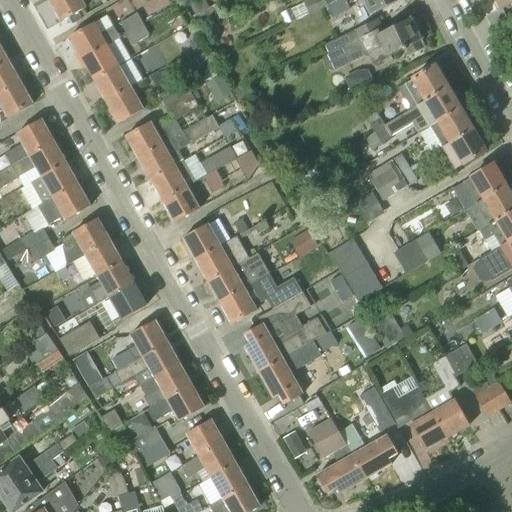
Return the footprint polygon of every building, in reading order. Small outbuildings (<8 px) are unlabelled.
[(49,0),(61,22),(86,8),(81,0),(49,0)] [(211,12),(205,0),(195,0),(192,2),(199,18),(211,12)] [(309,14),(327,5),(338,0),(311,0),(304,3),(309,14)] [(338,0),(327,5),(332,17),(350,8),(349,6),(359,1),(359,0),(363,0),(371,15),(402,0),(338,0)] [(511,3),(511,0),(496,0),(501,9),(511,3)] [(128,33),(144,23),(138,12),(122,21),(128,33)] [(410,20),(385,32),(378,20),(323,46),(327,55),(326,56),(324,58),(324,60),(325,63),(327,67),(331,69),(337,68),(365,55),(369,56),(373,65),(378,67),(393,60),(391,55),(406,48),(409,55),(424,47),(421,41),(410,20)] [(82,59),(107,45),(120,37),(113,25),(100,32),(95,23),(70,38),(82,59)] [(144,23),(128,33),(135,44),(150,35),(144,23)] [(195,37),(188,41),(194,51),(201,46),(195,37)] [(0,45),(0,66),(9,61),(0,45)] [(119,67),(107,45),(82,59),(94,81),(119,67)] [(9,61),(0,66),(0,94),(21,83),(9,61)] [(409,111),(448,88),(436,66),(396,89),(409,111)] [(106,102),(131,87),(119,67),(94,81),(106,102)] [(159,73),(150,78),(156,88),(165,83),(159,73)] [(208,83),(215,96),(228,89),(221,76),(208,83)] [(21,83),(0,94),(0,110),(3,109),(8,119),(33,105),(21,83)] [(166,106),(185,95),(179,84),(160,95),(166,106)] [(241,86),(232,91),(239,103),(247,98),(241,86)] [(131,87),(106,102),(119,124),(144,110),(131,87)] [(448,88),(409,111),(385,126),(376,131),(374,132),(382,144),(392,138),(391,136),(413,122),(419,133),(431,126),(461,109),(448,88)] [(185,95),(166,106),(174,120),(200,106),(192,91),(185,95)] [(443,148),(473,130),(461,109),(431,126),(443,148)] [(376,131),(385,126),(377,112),(368,118),(376,131)] [(151,180),(184,161),(179,151),(221,128),(214,116),(172,140),(139,159),(151,180)] [(13,165),(54,142),(42,120),(17,134),(24,146),(7,155),(13,165)] [(139,159),(172,140),(166,129),(157,134),(150,123),(126,136),(139,159)] [(473,130),(443,148),(456,170),(486,152),(473,130)] [(281,137),(269,144),(275,155),(287,149),(281,137)] [(42,178),(67,164),(54,142),(13,165),(0,172),(0,189),(1,191),(38,170),(42,178)] [(240,152),(250,172),(264,165),(254,145),(240,152)] [(217,170),(238,158),(232,146),(202,163),(208,175),(217,170)] [(393,160),(401,173),(410,168),(402,155),(393,160)] [(381,167),(396,193),(408,185),(401,173),(393,160),(381,167)] [(184,161),(151,180),(162,201),(174,194),(187,187),(196,182),(184,161)] [(67,164),(42,178),(31,184),(43,205),(54,199),(79,185),(67,164)] [(467,210),(506,187),(494,165),(454,189),(467,210)] [(396,193),(381,167),(368,174),(383,200),(396,193)] [(401,173),(408,185),(417,180),(410,168),(401,173)] [(214,193),(226,186),(217,170),(208,175),(205,177),(214,193)] [(79,185),(54,199),(43,205),(40,207),(50,225),(64,217),(66,220),(91,206),(79,185)] [(187,187),(174,194),(162,201),(175,223),(199,209),(187,187)] [(511,196),(506,187),(467,210),(479,231),(511,212),(511,196)] [(492,252),(511,240),(511,212),(479,231),(485,240),(492,252)] [(86,255),(111,242),(98,219),(62,239),(65,245),(64,246),(68,266),(86,255)] [(241,236),(250,231),(244,220),(235,225),(241,236)] [(250,231),(241,236),(243,239),(257,231),(259,235),(269,229),(265,222),(250,231)] [(196,261),(221,247),(208,224),(183,238),(196,261)] [(29,250),(50,238),(43,227),(22,239),(29,250)] [(307,230),(289,242),(300,257),(318,245),(307,230)] [(430,232),(395,253),(401,263),(436,242),(430,232)] [(50,238),(29,250),(35,262),(56,250),(50,238)] [(238,238),(221,247),(196,261),(208,282),(243,262),(249,258),(238,238)] [(338,265),(361,251),(354,239),(330,253),(338,265)] [(511,240),(492,252),(481,259),(482,260),(493,279),(494,280),(511,269),(511,240)] [(111,242),(86,255),(98,276),(123,262),(111,242)] [(368,264),(361,251),(338,265),(345,278),(368,264)] [(468,265),(460,252),(450,258),(458,271),(468,265)] [(123,262),(98,276),(103,286),(92,292),(99,304),(110,298),(135,284),(123,262)] [(208,282),(220,302),(271,274),(264,262),(248,271),(243,262),(208,282)] [(368,264),(345,278),(352,289),(375,275),(368,264)] [(67,266),(58,271),(64,282),(73,277),(67,266)] [(271,274),(220,302),(232,325),(257,311),(255,306),(268,299),(274,310),(290,301),(304,292),(295,276),(278,286),(271,274)] [(337,293),(348,287),(341,275),(330,281),(337,293)] [(375,275),(352,289),(359,302),(383,288),(375,275)] [(110,298),(122,319),(147,306),(135,284),(110,298)] [(260,373),(313,342),(328,334),(319,318),(304,326),(298,315),(313,307),(304,292),(290,301),(274,310),(259,318),(263,325),(245,335),(250,344),(245,347),(260,373)] [(381,313),(372,298),(364,303),(373,317),(381,313)] [(69,318),(62,306),(48,314),(55,326),(69,318)] [(495,308),(475,319),(483,333),(503,321),(495,308)] [(390,314),(376,322),(390,347),(404,338),(390,314)] [(362,319),(348,327),(367,358),(381,349),(362,319)] [(143,357),(168,343),(156,321),(131,335),(136,345),(112,359),(118,372),(143,357)] [(28,337),(35,339),(40,336),(42,329),(39,324),(32,322),(27,325),(25,332),(28,337)] [(99,338),(90,322),(60,339),(70,356),(99,338)] [(47,360),(60,351),(48,334),(35,343),(47,360)] [(313,342),(260,373),(274,398),(279,396),(284,405),(302,395),(290,373),(321,356),(313,342)] [(118,372),(115,373),(122,384),(149,369),(155,379),(181,365),(168,343),(143,357),(118,372)] [(447,358),(457,377),(480,364),(469,345),(447,358)] [(60,351),(47,360),(39,366),(44,374),(65,359),(60,351)] [(104,379),(89,352),(75,360),(91,387),(104,379)] [(457,377),(447,358),(433,366),(446,389),(427,400),(448,437),(469,425),(455,401),(453,402),(449,393),(460,387),(455,378),(457,377)] [(141,387),(153,408),(167,400),(192,386),(181,365),(155,379),(141,387)] [(492,375),(484,379),(490,389),(498,384),(492,375)] [(114,390),(113,389),(107,378),(104,379),(91,387),(98,399),(114,390)] [(487,391),(490,389),(484,379),(471,387),(488,417),(499,410),(487,391)] [(4,410),(0,412),(0,465),(92,403),(79,384),(31,416),(34,421),(16,434),(12,426),(23,418),(20,414),(43,398),(36,388),(4,410)] [(498,384),(490,389),(487,391),(499,410),(510,403),(499,384),(498,384)] [(167,400),(153,408),(159,420),(174,412),(179,422),(204,407),(192,386),(167,400)] [(448,437),(427,400),(419,387),(400,397),(395,387),(381,395),(391,412),(400,428),(413,421),(415,423),(411,426),(425,450),(448,437)] [(391,412),(381,395),(370,401),(379,419),(391,412)] [(116,410),(103,417),(111,432),(124,425),(116,410)] [(199,457),(224,443),(211,420),(187,435),(199,457)] [(353,455),(342,437),(337,428),(333,421),(310,434),(323,457),(332,452),(338,464),(317,476),(328,494),(337,489),(340,494),(366,479),(354,455),(353,455)] [(138,454),(163,440),(155,426),(130,440),(138,454)] [(300,443),(295,433),(285,439),(289,448),(300,443)] [(0,494),(1,496),(61,454),(78,442),(74,435),(25,467),(19,459),(0,471),(0,494)] [(354,455),(366,479),(392,465),(389,460),(398,455),(387,436),(354,455)] [(130,440),(115,449),(117,455),(122,452),(124,455),(129,452),(132,458),(138,454),(130,440)] [(163,440),(138,454),(145,467),(170,453),(163,440)] [(224,443),(199,457),(182,467),(188,477),(205,468),(211,479),(237,464),(224,443)] [(114,448),(98,460),(106,470),(117,455),(115,449),(114,448)] [(61,454),(1,496),(11,511),(14,511),(43,493),(36,483),(67,463),(61,454)] [(237,464),(211,479),(199,485),(211,506),(248,485),(237,464)] [(111,485),(119,474),(107,470),(103,482),(111,485)] [(111,485),(114,489),(114,497),(126,494),(125,482),(119,474),(111,485)] [(172,500),(183,495),(171,474),(153,484),(161,500),(170,496),(172,500)] [(64,485),(23,511),(76,511),(80,507),(64,485)] [(248,485),(211,506),(203,510),(200,511),(226,511),(229,510),(230,511),(252,511),(261,507),(248,485)] [(172,500),(178,511),(188,505),(183,495),(172,500)]
